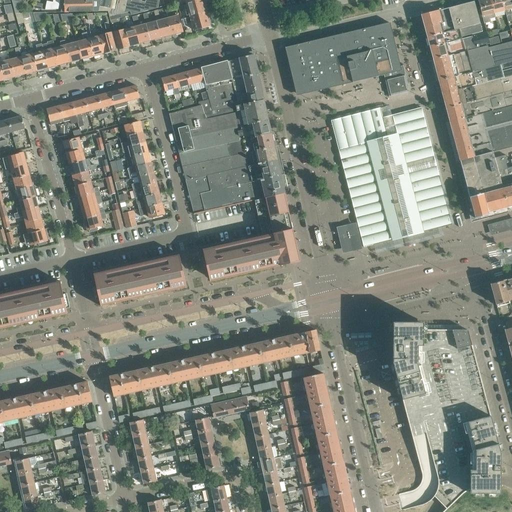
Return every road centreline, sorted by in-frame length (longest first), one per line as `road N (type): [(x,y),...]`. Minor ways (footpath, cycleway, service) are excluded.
road 1 (residential): [(72,260),(183,231),(145,68)]
road 2 (tertiary): [(327,301),(376,511)]
road 3 (residential): [(285,312),(259,293),(88,331)]
road 4 (residential): [(314,234),(270,34)]
road 5 (tertiary): [(92,355),(285,312)]
road 6 (residential): [(72,260),(29,98)]
road 7 (tertiary): [(511,422),(471,265)]
road 8 (residential): [(247,511),(232,474),(123,498)]
road 9 (residential): [(123,498),(92,355)]
road 10 (tertiary): [(338,299),(376,297),(471,265)]
road 11 (tertiary): [(471,265),(422,270),(338,299)]
road 12 (residential): [(145,68),(270,34)]
